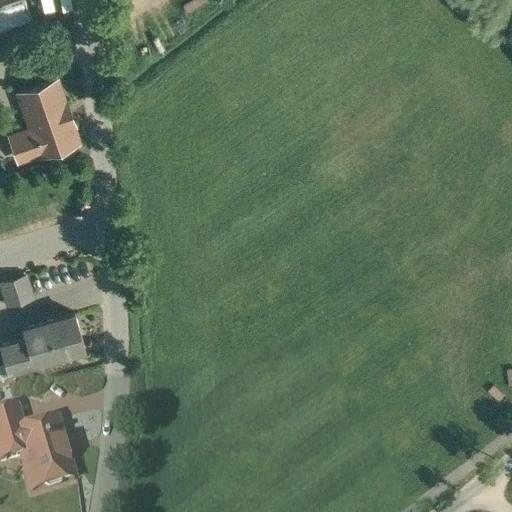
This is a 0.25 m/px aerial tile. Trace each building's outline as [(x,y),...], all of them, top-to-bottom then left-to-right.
[(25,0),(0,8),(0,30),(32,19),(25,0)] [(57,79),(19,93),(31,128),(11,136),(19,158),(39,151),(40,153),(75,141),(62,105),(65,104),(57,79)] [(24,274),(1,281),(8,302),(31,295),(24,274)] [(74,311),(23,326),(25,336),(2,343),(14,383),(44,375),(39,359),(84,345),(74,311)] [(56,423),(23,433),(16,411),(0,415),(0,464),(22,457),(27,475),(24,476),(30,495),(73,483),(67,463),(69,459),(66,447),(62,445),(56,423)]
